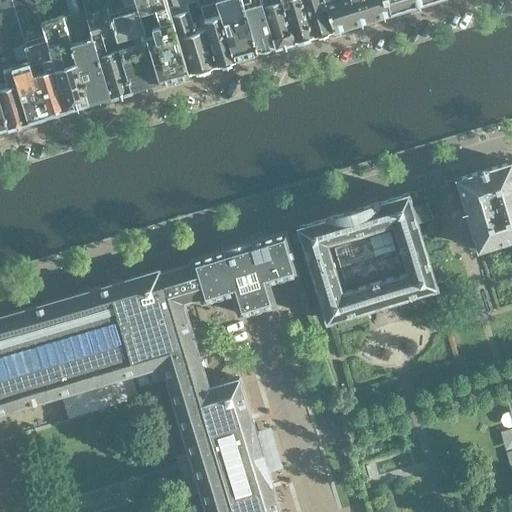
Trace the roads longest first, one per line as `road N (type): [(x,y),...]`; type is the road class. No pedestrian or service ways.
road 1 (residential): [(0,294),(511,140)]
road 2 (residential): [(480,0),(0,148)]
